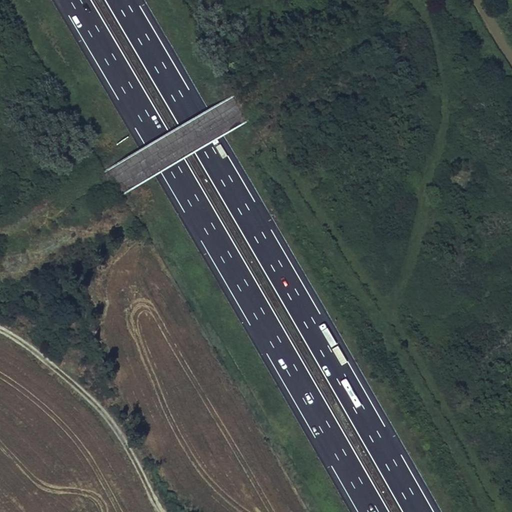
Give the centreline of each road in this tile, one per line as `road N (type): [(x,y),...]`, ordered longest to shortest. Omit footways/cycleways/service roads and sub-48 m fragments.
road 1 (motorway): [(74,0),(373,511)]
road 2 (motorway): [(417,511),(119,0)]
road 3 (track): [(160,511),(112,421),(0,330)]
